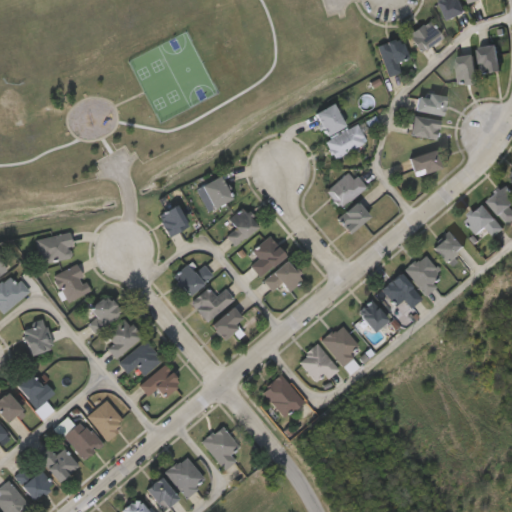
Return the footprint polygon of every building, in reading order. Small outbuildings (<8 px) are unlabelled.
[(458,0),(435,0),(434,1),(446,21),(464,10),(458,0)] [(420,15),(430,40),(448,32),(438,8),(420,15)] [(420,23),(405,32),(413,44),(417,42),(421,49),(440,37),(434,26),(430,28),(428,25),(424,27),(420,23)] [(391,38),(376,45),(387,73),(397,69),(394,59),(407,54),(402,43),(398,44),(397,40),(391,38)] [(390,54),(402,72),(423,57),(410,39),(390,54)] [(494,44),(476,46),(477,62),(483,70),(496,69),(494,44)] [(469,55),(451,57),(455,81),(473,79),(469,55)] [(368,96),(382,92),(378,82),(388,79),(382,57),(359,64),(368,96)] [(460,67),(464,93),(483,91),(479,64),(460,67)] [(440,105),(460,103),(457,74),(437,76),(440,105)] [(441,94),(426,92),(425,98),(416,97),(413,111),(437,115),(441,94)] [(330,104),(312,113),(324,135),(342,125),(330,104)] [(433,119),(410,115),(407,133),(430,137),(433,119)] [(355,122),(324,141),(334,157),(365,139),(355,122)] [(306,155),(326,147),(315,123),(295,132),(306,155)] [(392,155),(418,158),(419,138),(394,136),(392,155)] [(348,164),(341,145),(306,158),(313,177),(348,164)] [(432,151),(408,159),(413,176),(437,168),(432,151)] [(390,178),(396,196),(422,187),(416,169),(390,178)] [(355,174),(351,178),(345,171),(326,190),(342,206),(365,184),(355,174)] [(216,177),(198,186),(210,210),(228,201),(216,177)] [(511,192),(504,184),(487,202),(506,221),(511,215),(511,212),(507,207),(511,202),(511,192)] [(331,190),(307,211),(322,228),(346,207),(331,190)] [(213,218),(209,209),(202,195),(177,208),(189,231),(213,218)] [(354,203),(336,219),(348,233),(366,217),(354,203)] [(173,204),(157,213),(168,233),(184,223),(173,204)] [(482,204),(474,212),(472,209),(467,214),(469,216),(465,220),(476,232),(484,226),(492,236),(502,227),(482,204)] [(240,207),(229,215),(233,220),(232,225),(234,228),(227,233),(234,243),(255,227),(240,207)] [(331,253),(351,235),(338,221),(318,238),(331,253)] [(446,239),(459,254),(467,247),(475,256),(486,248),(465,224),(446,239)] [(139,234),(149,256),(169,247),(159,225),(139,234)] [(240,246),(225,226),(209,238),(217,248),(208,255),(216,265),(240,246)] [(67,230),(35,237),(40,259),(72,252),(67,230)] [(451,231),(431,247),(443,261),(462,245),(451,231)] [(268,235),(252,249),(257,255),(248,262),(260,277),(285,255),(268,235)] [(17,259),(23,284),(53,276),(51,266),(54,265),(50,251),(17,259)] [(401,269),(424,294),(435,283),(429,277),(437,269),(420,251),(401,269)] [(231,285),(242,297),(267,274),(250,255),(233,270),(240,277),(231,285)] [(285,259),(263,278),(271,287),(278,281),(286,290),(294,283),(290,278),(296,273),(285,259)] [(74,261),(52,273),(56,282),(60,280),(69,296),(86,286),(83,281),(80,283),(77,276),(81,273),(74,261)] [(202,264),(192,272),(184,263),(173,273),(189,292),(211,274),(202,264)] [(398,272),(380,287),(393,303),(400,297),(408,306),(419,297),(398,272)] [(19,279),(14,282),(9,275),(0,281),(0,301),(4,307),(27,291),(19,279)] [(268,279),(244,300),(253,310),(262,302),(270,311),(284,298),(268,279)] [(63,296),(65,296),(58,283),(36,295),(50,322),(71,311),(63,296)] [(185,284),(176,292),(168,283),(154,296),(171,315),(194,294),(185,284)] [(224,286),(214,295),(206,285),(192,297),(197,303),(195,308),(205,320),(233,297),(224,286)] [(363,308),(377,325),(385,319),(392,327),(403,319),(382,292),(363,308)] [(116,299),(112,301),(106,293),(87,307),(93,315),(88,321),(94,330),(123,309),(116,299)] [(369,298),(359,306),(359,316),(371,331),(386,319),(369,298)] [(0,319),(9,312),(0,300),(0,319)] [(232,306),(211,324),(222,336),(242,319),(232,306)] [(172,320),(187,341),(216,319),(207,308),(196,316),(190,307),(172,320)] [(77,337),(69,342),(75,352),(103,335),(90,314),(70,326),(77,337)] [(40,318),(30,321),(32,327),(23,330),(30,352),(46,347),(50,342),(45,325),(42,326),(40,318)] [(106,346),(113,355),(138,335),(124,318),(106,333),(112,341),(106,346)] [(368,341),(354,319),(338,329),(353,351),(368,341)] [(225,340),(214,326),(193,344),(204,357),(225,340)] [(340,326),(335,330),(329,330),(319,338),(340,364),(351,355),(346,350),(352,345),(353,341),(340,326)] [(4,349),(12,374),(34,367),(25,337),(12,341),(13,346),(4,349)] [(89,367),(96,377),(122,358),(107,337),(86,352),(94,363),(89,367)] [(135,365),(126,372),(117,360),(143,339),(159,359),(142,373),(135,365)] [(313,340),(303,348),(305,351),(303,353),(303,356),(297,360),(313,380),(322,372),(326,376),(335,368),(313,340)] [(142,379),(125,360),(100,382),(109,392),(117,385),(125,394),(142,379)] [(319,389),(299,363),(279,380),(296,401),(305,394),(308,398),(319,389)] [(161,364),(137,382),(145,393),(152,388),(158,396),(171,386),(170,384),(174,381),(161,364)] [(279,372),(261,386),(281,412),(299,398),(279,372)] [(30,374),(17,385),(34,405),(42,397),(37,391),(39,385),(30,374)] [(120,404),(129,415),(138,408),(145,416),(161,402),(146,384),(120,404)] [(4,392),(0,395),(0,414),(5,421),(19,409),(4,392)] [(263,437),(284,423),(264,394),(243,408),(263,437)] [(104,398),(86,413),(105,435),(111,430),(117,413),(104,398)] [(77,421),(64,431),(64,439),(82,458),(97,444),(98,440),(90,429),(88,431),(83,426),(82,427),(77,421)] [(220,423),(202,438),(224,465),(233,457),(228,451),(237,444),(220,423)] [(212,474),(221,466),(202,444),(182,462),(207,489),(217,480),(212,474)] [(60,447),(54,453),(47,445),(36,455),(44,464),(41,468),(54,483),(75,464),(60,447)] [(183,455),(165,469),(185,495),(196,487),(190,479),(198,474),(183,455)] [(37,471),(29,477),(20,468),(10,477),(31,499),(48,483),(37,471)] [(158,476),(144,488),(156,501),(160,497),(165,504),(175,496),(158,476)] [(6,479),(0,483),(0,505),(5,511),(7,511),(23,499),(6,479)] [(120,508),(122,511),(145,511),(139,503),(130,500),(120,508)]
